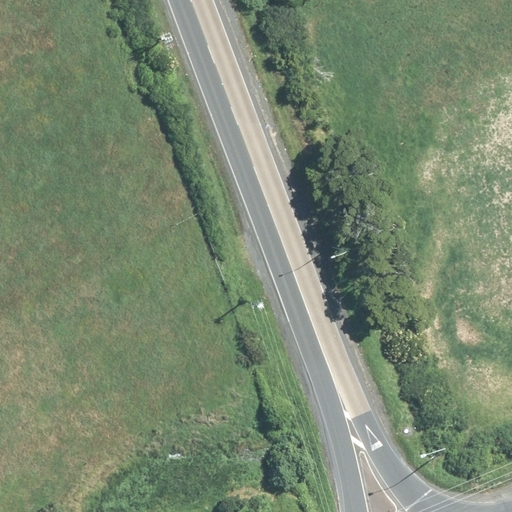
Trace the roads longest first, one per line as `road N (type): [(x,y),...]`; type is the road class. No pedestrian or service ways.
road 1 (secondary): [(190,0),(342,407)]
road 2 (secondary): [(342,407),(422,511)]
